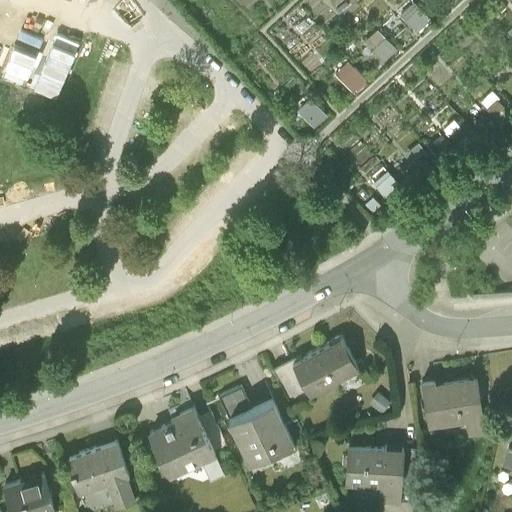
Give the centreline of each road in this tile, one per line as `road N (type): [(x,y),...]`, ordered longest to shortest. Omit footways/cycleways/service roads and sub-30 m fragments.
road 1 (tertiary): [(371,264),(248,333),(0,432)]
road 2 (tertiary): [(511,164),(371,264)]
road 3 (residential): [(511,330),(433,330),(371,264)]
